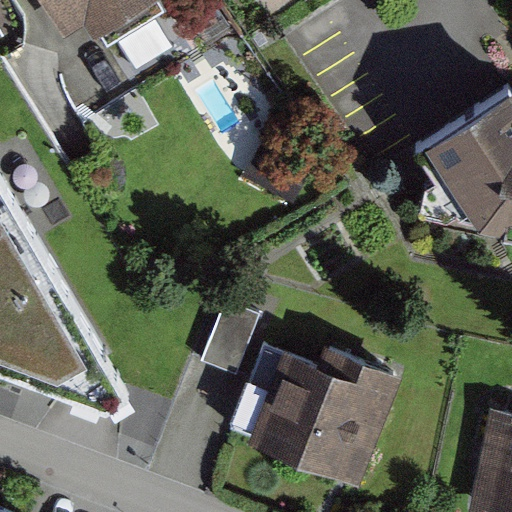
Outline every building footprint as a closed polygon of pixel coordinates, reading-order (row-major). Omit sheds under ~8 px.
[(44,0),(61,28),(83,19),(95,37),(163,0),(44,0)] [(511,79),(507,70),(392,133),(412,168),(402,217),(511,240),(511,79)] [(316,156),(270,131),(248,171),(293,196),(316,156)] [(117,385),(0,195),(0,362),(102,400),(117,385)] [(318,367),(255,344),(223,429),(257,441),(253,454),(356,493),(400,375),(325,347),(318,367)] [(511,511),(511,394),(493,391),(467,510),(478,511),(511,511)]
